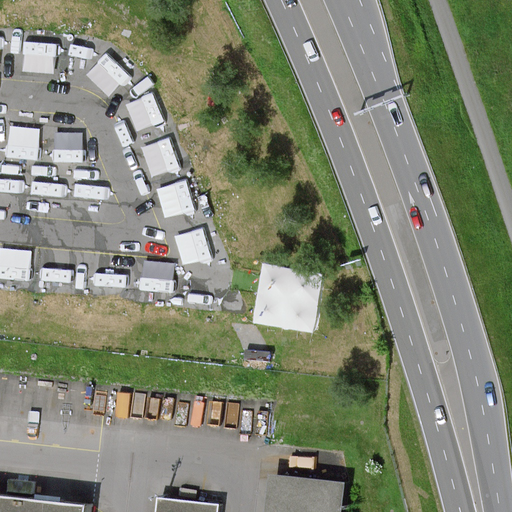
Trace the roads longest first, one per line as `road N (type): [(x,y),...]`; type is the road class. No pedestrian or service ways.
road 1 (primary): [(282,0),(392,282),(459,511)]
road 2 (primary): [(501,511),(464,329),(342,2)]
